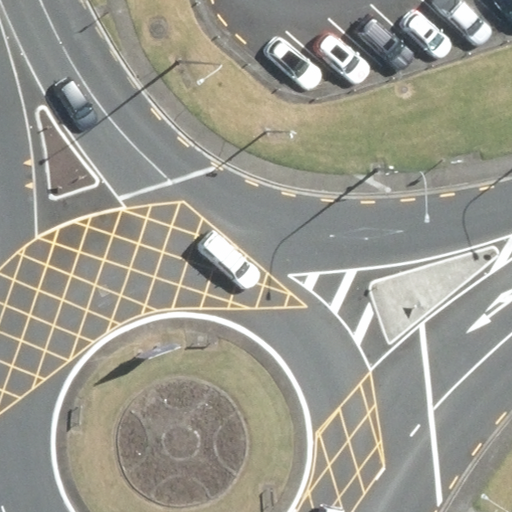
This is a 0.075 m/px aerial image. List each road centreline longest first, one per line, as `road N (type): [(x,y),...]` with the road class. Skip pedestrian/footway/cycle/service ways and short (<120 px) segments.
road 1 (tertiary): [(22,0),(59,85),(151,199),(223,267)]
road 2 (unclassified): [(260,287),(511,206)]
road 3 (tertiary): [(16,365),(71,309),(127,281),(177,267),(223,267)]
road 4 (unclassified): [(511,311),(351,456)]
road 5 (tertiary): [(260,287),(298,317),(324,354),(351,456)]
